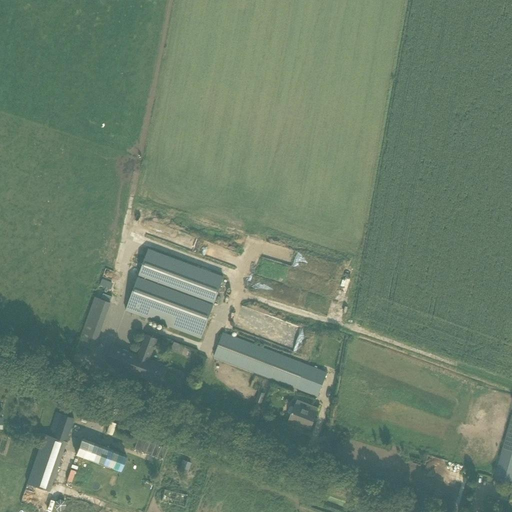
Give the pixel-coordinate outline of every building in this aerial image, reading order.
[(149,248),(127,308),(202,337),(224,277),(149,248)] [(111,288),(112,282),(102,279),(100,285),(111,288)] [(101,298),(110,302),(112,297),(103,293),(101,298)] [(96,344),(111,302),(94,296),(80,338),(96,344)] [(223,333),(214,356),(318,396),(328,373),(223,333)] [(112,347),(110,353),(106,362),(159,382),(165,367),(149,361),(157,340),(145,335),(137,357),(112,347)] [(259,391),(255,401),(262,404),(266,394),(259,391)] [(289,420),(310,428),(318,407),(297,400),(294,407),(292,406),(290,408),(288,412),(289,415),(291,416),(289,420)] [(26,484),(48,491),(73,419),(56,413),(48,437),(43,435),(26,484)] [(511,414),(493,479),(511,483),(511,414)] [(133,448),(162,459),(166,447),(138,437),(133,448)] [(126,456),(82,438),(78,447),(75,454),(83,457),(119,471),(120,471),(126,456)] [(182,460),(178,470),(187,473),(191,463),(182,460)] [(188,495),(164,490),(161,502),(185,508),(188,495)] [(56,501),(55,505),(56,509),(60,510),(64,509),(65,505),(64,501),(60,500),(56,501)]
